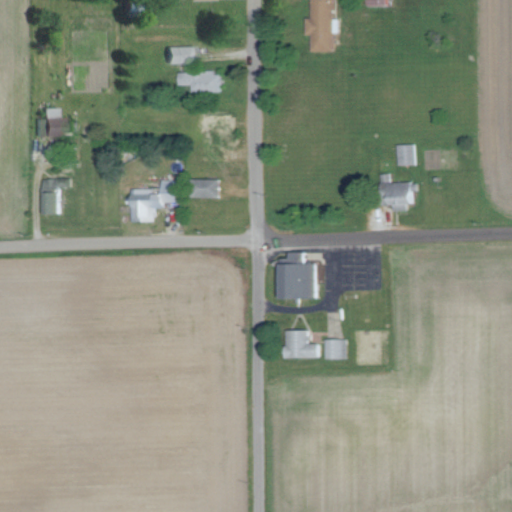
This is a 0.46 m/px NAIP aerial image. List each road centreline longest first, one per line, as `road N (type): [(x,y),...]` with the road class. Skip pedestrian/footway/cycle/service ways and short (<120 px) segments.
road 1 (residential): [(0,245),(511,231)]
road 2 (residential): [(258,511),(253,0)]
